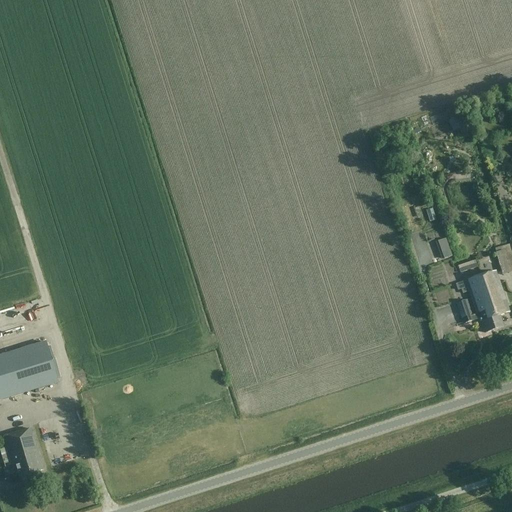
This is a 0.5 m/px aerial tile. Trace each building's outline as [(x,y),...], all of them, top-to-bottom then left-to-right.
[(438,240),(442,252),(450,249),(446,237),(438,240)] [(490,319),(494,331),(503,328),(499,316),(509,313),(495,272),(480,277),(494,318),(490,319)] [(485,334),(494,331),(490,319),(494,318),(480,277),(465,282),(476,315),(471,316),(465,298),(455,301),(463,325),(479,319),(480,323),(481,322),(485,334)] [(0,400),(58,383),(45,343),(0,356),(0,400)] [(43,470),(30,429),(2,438),(6,449),(0,451),(5,467),(14,464),(17,473),(20,472),(23,481),(38,476),(37,472),(43,470)]
